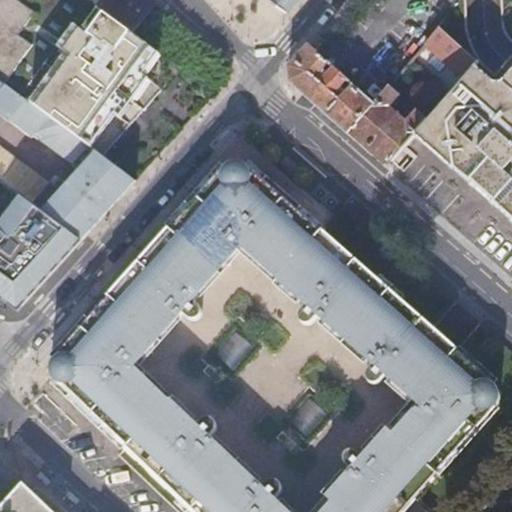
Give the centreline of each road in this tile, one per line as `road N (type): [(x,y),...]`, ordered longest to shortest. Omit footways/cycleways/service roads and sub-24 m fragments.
road 1 (residential): [(12,349),(198,148),(254,75)]
road 2 (tertiary): [(254,75),(511,305)]
